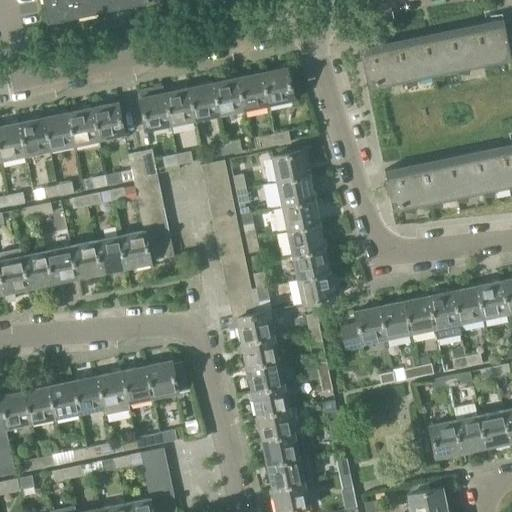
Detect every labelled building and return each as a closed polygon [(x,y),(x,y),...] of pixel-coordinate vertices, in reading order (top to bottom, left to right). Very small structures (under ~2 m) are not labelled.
[(42,0),(47,25),(148,4),(147,0),(42,0)] [(503,24),(475,30),(482,66),(511,60),(503,24)] [(475,30),(446,36),(454,72),(482,66),(475,30)] [(446,36),(417,42),(425,78),(454,72),(446,36)] [(425,78),(417,42),(389,48),(396,84),(425,78)] [(396,84),(389,48),(372,51),(371,46),(359,48),(367,90),(396,84)] [(261,73),(268,105),(293,100),(286,68),(261,73)] [(268,105),(261,73),(237,78),(243,110),(268,105)] [(237,78),(213,83),(219,115),(243,110),(237,78)] [(219,115),(213,83),(188,88),(195,120),(219,115)] [(170,125),(164,93),(162,85),(137,90),(145,130),(170,125)] [(188,88),(164,93),(170,125),(195,120),(188,88)] [(92,109),(98,140),(123,135),(117,103),(92,109)] [(98,140),(92,109),(68,113),(74,145),(98,140)] [(68,113),(43,118),(50,150),(74,145),(68,113)] [(43,118),(19,123),(25,155),(50,150),(43,118)] [(25,155),(19,123),(0,127),(0,154),(1,160),(25,155)] [(288,131),(274,134),(276,144),(290,142),(288,131)] [(276,144),(274,134),(259,137),(262,148),(276,144)] [(225,144),(228,154),(241,151),(239,141),(225,144)] [(228,154),(225,144),(211,147),(213,157),(228,154)] [(511,144),(498,147),(507,188),(511,186),(511,144)] [(498,147),(470,153),(478,194),(507,188),(498,147)] [(144,176),(156,173),(151,149),(139,151),(144,176)] [(277,182),(309,175),(304,150),(271,157),(277,182)] [(131,169),(105,175),(108,185),(133,180),(132,178),(144,176),(139,151),(127,154),(131,169)] [(177,154),(179,164),(193,161),(190,151),(177,154)] [(478,194),(470,153),(441,159),(450,200),(478,194)] [(179,164),(177,154),(162,157),(164,167),(179,164)] [(441,159),(412,165),(421,206),(450,200),(441,159)] [(202,177),(226,172),(224,160),(200,165),(202,177)] [(421,206),(412,165),(384,171),(393,212),(421,206)] [(226,172),(202,177),(205,188),(228,184),(226,172)] [(156,173),(144,176),(132,178),(133,180),(135,190),(158,185),(156,173)] [(235,188),(245,186),(251,185),(249,175),(243,176),(243,174),(232,176),(235,188)] [(108,185),(105,175),(92,178),(82,179),(84,190),(94,188),(108,185)] [(314,200),(309,175),(277,182),(282,206),(314,200)] [(71,182),(57,185),(59,195),(73,192),(71,182)] [(231,195),(228,184),(205,188),(207,200),(231,195)] [(57,185),(33,190),(35,200),(59,195),(57,185)] [(158,185),(135,190),(137,202),(161,197),(158,185)] [(249,202),(245,186),(235,188),(238,204),(249,202)] [(123,187),(109,190),(111,201),(125,198),(123,187)] [(35,200),(33,190),(8,195),(10,205),(35,200)] [(111,201),(109,190),(85,195),(87,205),(111,201)] [(0,207),(10,205),(8,195),(0,196),(0,207)] [(87,205),(85,195),(71,198),(73,208),(87,205)] [(233,207),(231,195),(207,200),(210,212),(233,207)] [(163,209),(161,197),(137,202),(140,214),(163,209)] [(314,200),(282,206),(287,231),(319,224),(314,200)] [(50,202),(36,205),(38,216),(52,213),(50,202)] [(38,216),(36,205),(22,208),(24,218),(38,216)] [(233,207),(210,212),(212,224),(236,219),(233,207)] [(166,221),(163,209),(140,214),(142,226),(166,221)] [(236,219),(212,224),(215,235),(238,230),(236,219)] [(168,233),(166,221),(142,226),(143,232),(144,232),(145,237),(168,233)] [(246,239),(256,237),(253,223),(242,225),(246,239)] [(324,248),(319,224),(287,231),(292,255),(324,248)] [(240,242),(238,230),(215,235),(217,247),(240,242)] [(143,232),(119,237),(125,269),(150,263),(150,261),(147,249),(145,237),(144,232),(143,232)] [(171,244),(168,233),(145,237),(147,249),(171,244)] [(119,237),(94,242),(101,273),(125,269),(119,237)] [(261,259),(256,237),(246,239),(250,260),(261,259)] [(94,242),(70,247),(76,278),(101,273),(94,242)] [(243,254),(240,242),(217,247),(220,259),(243,254)] [(171,244),(147,249),(150,261),(173,256),(171,244)] [(76,278),(70,247),(46,252),(52,283),(76,278)] [(28,288),(21,257),(19,248),(0,252),(0,276),(4,293),(3,293),(5,300),(15,298),(13,291),(28,288)] [(324,248),(292,255),(297,279),(329,273),(324,248)] [(52,283),(46,252),(21,257),(28,288),(52,283)] [(243,254),(220,259),(222,270),(245,265),(243,254)] [(245,265),(222,270),(224,283),(248,278),(245,265)] [(255,288),(266,286),(263,271),(252,274),(255,288)] [(329,273),(297,279),(302,305),(334,298),(329,273)] [(248,278),(224,283),(227,295),(250,290),(248,278)] [(511,278),(501,281),(507,313),(511,311),(511,278)] [(507,313),(501,281),(477,286),(483,318),(507,313)] [(266,286),(255,288),(258,302),(269,300),(266,286)] [(483,318),(477,286),(453,291),(459,323),(483,318)] [(253,301),(250,290),(227,295),(229,306),(253,301)] [(453,291),(428,296),(435,327),(437,339),(462,334),(459,323),(453,291)] [(428,296),(403,301),(410,333),(435,327),(428,296)] [(253,301),(229,306),(232,317),(255,314),(253,301)] [(410,333),(403,301),(379,306),(386,338),(410,333)] [(386,338),(379,306),(354,312),(356,323),(341,326),(346,350),(362,346),(361,342),(386,338)] [(255,314),(232,317),(230,318),(232,329),(238,328),(241,342),(281,334),(275,310),(255,314)] [(308,329),(319,327),(316,312),(305,315),(308,329)] [(319,327),(308,329),(311,343),(322,341),(319,327)] [(281,334),(241,342),(235,343),(237,353),(243,352),(246,367),(278,360),(275,346),(283,345),(281,334)] [(511,357),(511,346),(501,349),(503,359),(511,357)] [(480,353),(466,356),(467,366),(482,364),(480,353)] [(467,366),(466,356),(452,359),(454,369),(467,366)] [(278,360),(246,367),(251,391),(283,385),(278,360)] [(146,366),(152,398),(189,391),(183,362),(172,365),(171,361),(146,366)] [(319,377),(329,375),(326,362),(316,364),(319,377)] [(431,364),(417,367),(419,377),(433,373),(431,364)] [(507,364),(493,367),(495,377),(510,374),(507,364)] [(152,398),(146,366),(122,371),(128,403),(152,398)] [(419,377),(417,367),(403,369),(405,379),(419,377)] [(495,377),(493,367),(479,370),(481,380),(495,377)] [(122,371),(97,376),(104,408),(103,408),(105,416),(129,411),(128,403),(122,371)] [(378,375),(380,385),(394,382),(392,372),(378,375)] [(468,372),(444,377),(446,388),(471,382),(468,372)] [(329,375),(319,377),(322,392),(332,390),(329,375)] [(97,376),(73,381),(79,413),(103,408),(104,408),(97,376)] [(446,388),(444,377),(430,380),(432,390),(446,388)] [(79,413),(73,381),(49,386),(55,418),(79,413)] [(288,409),(283,385),(251,391),(256,416),(288,409)] [(49,386),(24,391),(31,423),(55,418),(49,386)] [(31,423),(24,391),(0,396),(0,399),(1,403),(3,415),(5,427),(6,428),(31,423)] [(484,446),(477,415),(476,415),(474,403),(453,408),(456,419),(453,420),(460,452),(484,446)] [(511,440),(511,407),(501,409),(508,441),(511,440)] [(293,433),(288,409),(256,416),(261,440),(293,433)] [(501,409),(477,415),(484,446),(508,441),(501,409)] [(328,426),(339,424),(336,411),(326,413),(328,426)] [(460,452),(453,420),(428,425),(435,457),(460,452)] [(339,424),(328,426),(332,441),(342,439),(339,424)] [(5,427),(0,427),(0,439),(8,438),(6,428),(5,427)] [(159,433),(161,443),(176,440),(174,430),(159,433)] [(301,431),(293,433),(261,440),(266,464),(298,458),(298,457),(306,456),(301,431)] [(149,435),(135,438),(137,448),(151,445),(149,435)] [(8,438),(0,439),(0,451),(10,450),(8,438)] [(137,448),(135,438),(111,443),(113,453),(137,448)] [(111,443),(86,448),(88,458),(113,453),(111,443)] [(88,458),(86,448),(72,451),(75,461),(88,458)] [(163,448),(140,453),(142,465),(165,460),(163,448)] [(0,464),(13,462),(10,450),(0,451),(0,464)] [(139,453),(114,458),(117,469),(131,466),(132,468),(142,466),(142,465),(140,453),(139,453)] [(52,455),(38,458),(40,468),(54,465),(52,455)] [(40,468),(38,458),(24,461),(26,471),(40,468)] [(117,469),(114,458),(90,463),(92,474),(117,469)] [(298,458),(266,464),(271,488),(303,482),(298,458)] [(168,471),(165,460),(142,465),(142,466),(145,476),(168,471)] [(339,475),(349,472),(346,460),(336,462),(339,475)] [(0,477),(15,474),(13,462),(0,464),(0,477)] [(92,474),(90,463),(66,468),(68,479),(92,474)] [(68,479),(66,468),(52,471),(54,481),(68,479)] [(170,483),(168,471),(145,476),(147,488),(170,483)] [(349,472),(339,475),(342,490),(352,487),(349,472)] [(17,478),(19,489),(33,486),(31,475),(17,478)] [(19,489),(17,478),(0,482),(0,495),(20,491),(19,489)] [(283,511),(308,507),(303,482),(271,488),(276,511),(283,511)] [(170,483),(147,488),(149,498),(149,500),(173,495),(170,483)] [(411,511),(446,511),(442,488),(408,495),(411,511)] [(153,511),(176,507),(173,495),(149,500),(151,511),(153,511)] [(149,498),(124,504),(125,511),(151,511),(149,500),(149,498)] [(364,503),(365,511),(375,511),(373,501),(364,503)]
